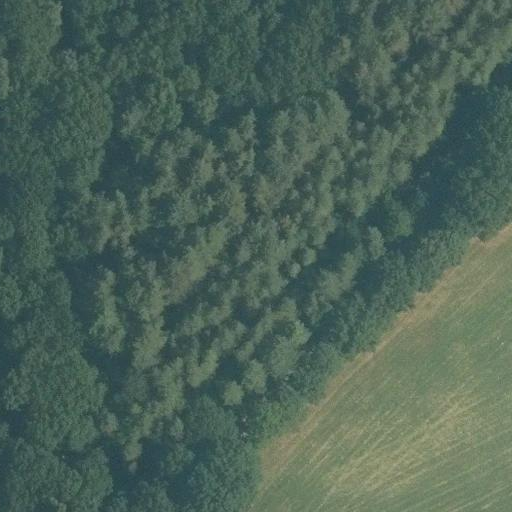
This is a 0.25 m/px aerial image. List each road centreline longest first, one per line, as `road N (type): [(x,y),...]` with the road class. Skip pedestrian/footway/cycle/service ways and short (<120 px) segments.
road 1 (unclassified): [(175,511),(259,403),(511,150)]
road 2 (track): [(37,204),(101,511)]
road 3 (track): [(37,204),(36,75),(46,0)]
